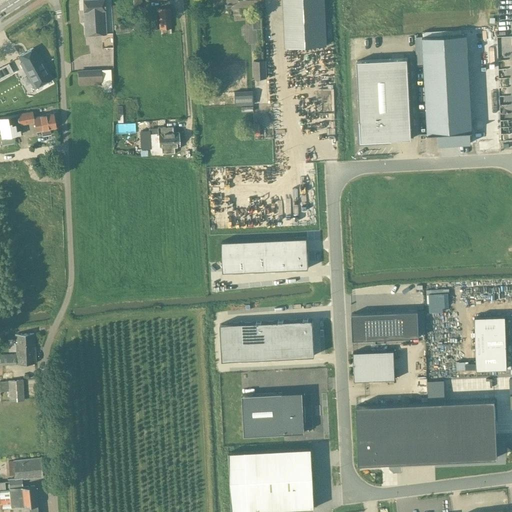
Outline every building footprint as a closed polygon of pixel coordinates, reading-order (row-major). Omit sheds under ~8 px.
[(106,34),(103,0),(82,0),(85,35),(106,34)] [(141,0),(133,0),(134,10),(142,10),(141,0)] [(326,45),(324,0),(283,0),(285,46),(326,45)] [(170,7),(158,8),(159,29),(161,29),(170,28),(172,28),(170,7)] [(156,15),(142,16),(143,31),(157,30),(156,15)] [(423,37),(422,37),(423,46),(427,134),(438,133),(439,145),(470,143),(470,131),(472,131),(467,34),(462,35),(461,30),(423,32),(423,34),(423,37)] [(34,88),(52,78),(40,58),(39,59),(33,48),(19,55),(22,62),(20,63),(34,88)] [(407,58),(357,61),(361,142),(411,139),(407,58)] [(266,60),(253,61),(254,79),(267,78),(266,60)] [(102,85),(101,69),(77,70),(78,86),(102,85)] [(235,105),(253,104),(252,93),(234,94),(235,105)] [(33,117),(32,111),(0,116),(0,131),(1,138),(21,134),(20,125),(34,123),(35,131),(41,130),(42,136),(51,134),(50,128),(56,127),(54,114),(33,117)] [(173,127),(158,128),(149,128),(151,155),(174,154),(173,146),(180,146),(179,132),(173,133),(173,127)] [(307,237),(221,241),(223,272),(308,268),(307,237)] [(447,295),(429,295),(429,312),(442,312),(442,307),(448,306),(447,295)] [(418,310),(351,313),(353,340),(419,337),(418,310)] [(475,317),(476,369),(507,368),(505,316),(475,317)] [(312,319),(220,324),(222,360),(314,355),(312,319)] [(15,334),(15,338),(8,339),(8,351),(16,351),(16,353),(0,354),(0,364),(35,363),(34,333),(15,334)] [(353,352),(354,381),(395,379),(394,350),(353,352)] [(23,379),(8,380),(9,391),(9,393),(9,401),(24,400),(24,399),(23,379)] [(242,395),(244,435),(305,432),(302,392),(242,395)] [(495,399),(356,405),(359,463),(497,457),(495,399)] [(314,508),(311,448),(229,452),(232,511),(248,511),(314,508)] [(21,479),(42,477),(40,458),(14,461),(16,479),(8,480),(9,489),(6,489),(5,481),(0,481),(0,507),(13,507),(13,511),(38,511),(36,485),(22,487),(21,479)]
